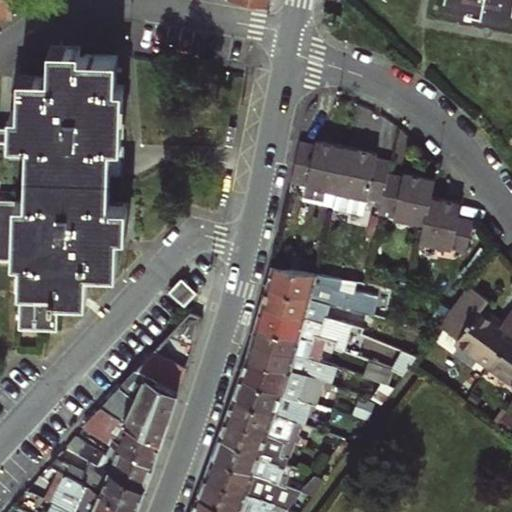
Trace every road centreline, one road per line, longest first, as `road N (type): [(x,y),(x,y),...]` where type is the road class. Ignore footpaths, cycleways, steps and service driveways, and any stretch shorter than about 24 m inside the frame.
road 1 (residential): [(246,244),(208,236),(189,243),(0,448)]
road 2 (residential): [(511,218),(424,109),(364,74),(289,52)]
road 3 (tertiary): [(163,511),(246,244)]
road 4 (residential): [(294,32),(129,3),(79,9)]
road 5 (tertiary): [(246,244),(289,52)]
